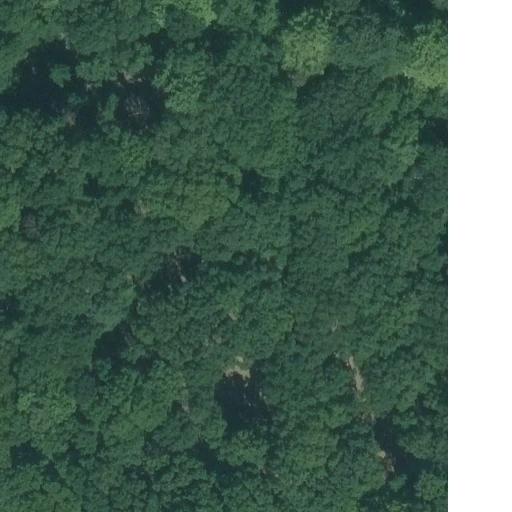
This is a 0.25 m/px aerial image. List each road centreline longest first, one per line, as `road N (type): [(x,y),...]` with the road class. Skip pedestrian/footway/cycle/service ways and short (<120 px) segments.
road 1 (track): [(94,511),(165,439),(139,370),(88,344),(0,326)]
road 2 (track): [(150,398),(181,441),(259,511)]
